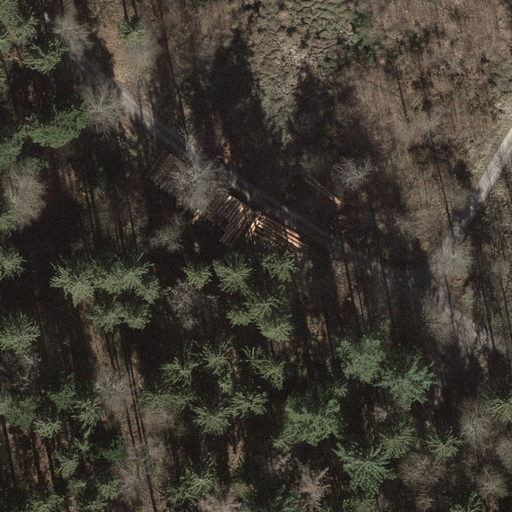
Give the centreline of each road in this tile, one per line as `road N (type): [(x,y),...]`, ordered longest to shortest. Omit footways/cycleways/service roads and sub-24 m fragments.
road 1 (track): [(26,0),(81,69),(136,119),(421,295)]
road 2 (track): [(475,328),(374,511)]
road 3 (track): [(511,142),(421,295)]
